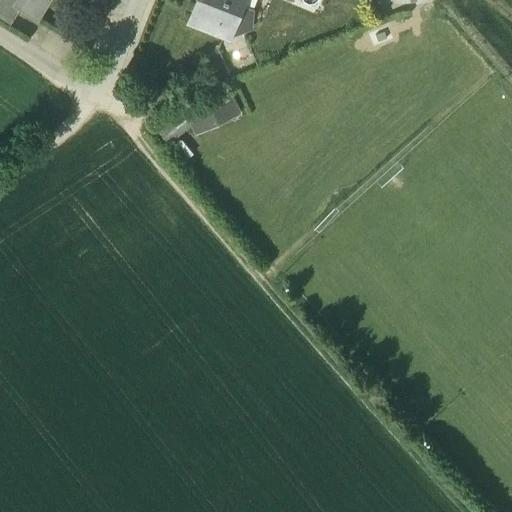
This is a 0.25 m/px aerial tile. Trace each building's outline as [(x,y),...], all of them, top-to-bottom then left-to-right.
[(0,0),(0,16),(10,23),(19,9),(37,20),(49,0),(0,0)] [(245,0),(198,0),(189,23),(226,37),(239,6),(242,7),(245,0)] [(230,93),(187,114),(191,123),(195,132),(239,112),(230,93)] [(185,111),(172,121),(173,121),(181,131),(191,123),(187,114),(185,111)] [(181,131),(173,121),(172,121),(159,132),(167,143),(181,132),(181,131)] [(179,143),(169,150),(180,163),(190,155),(179,143)]
